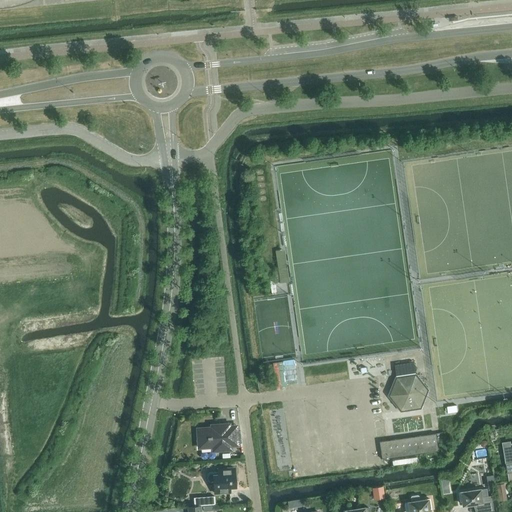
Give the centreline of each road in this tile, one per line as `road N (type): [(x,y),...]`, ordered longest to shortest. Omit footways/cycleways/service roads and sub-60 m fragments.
road 1 (unclassified): [(169,160),(209,148),(248,111),(511,88)]
road 2 (unclassified): [(128,511),(167,324),(174,260),(169,160)]
road 3 (secondary): [(511,27),(182,67)]
road 4 (secondary): [(184,93),(511,54)]
road 5 (unclassified): [(0,135),(69,128),(134,161),(169,160)]
road 6 (secondary): [(0,108),(140,97)]
road 7 (secondary): [(137,71),(0,96)]
